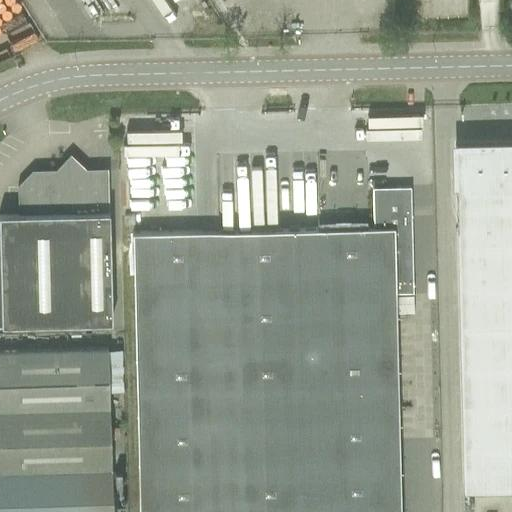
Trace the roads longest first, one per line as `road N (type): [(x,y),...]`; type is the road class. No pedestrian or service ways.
road 1 (unknown): [(328,34),(326,144),(412,145),(421,154),(431,511)]
road 2 (unclassified): [(0,109),(19,95),(63,86),(511,77)]
road 3 (unknown): [(444,78),(455,511)]
road 4 (unknown): [(206,146),(326,144)]
